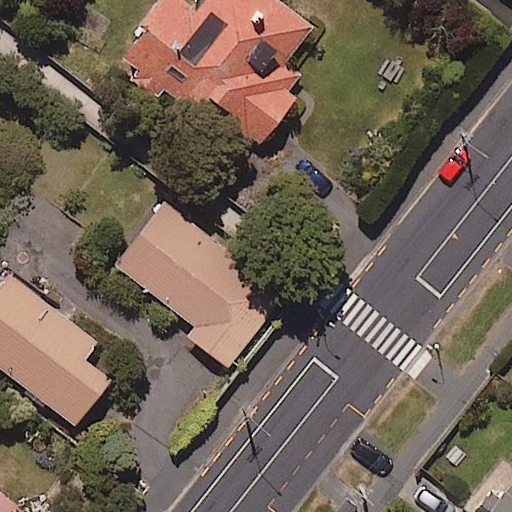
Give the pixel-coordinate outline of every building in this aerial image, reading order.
[(312,28),(273,0),(201,0),(193,12),(177,0),(165,0),(120,62),(218,134),(228,119),(261,144),(307,82),(284,65),(312,28)] [(286,293),(164,201),(115,267),(198,330),(191,340),(230,369),(286,293)] [(103,342),(6,263),(0,270),(0,361),(80,426),(117,380),(90,358),(103,342)] [(511,511),(511,477),(485,511),(511,511)] [(0,511),(13,511),(21,504),(0,486),(0,511)]
